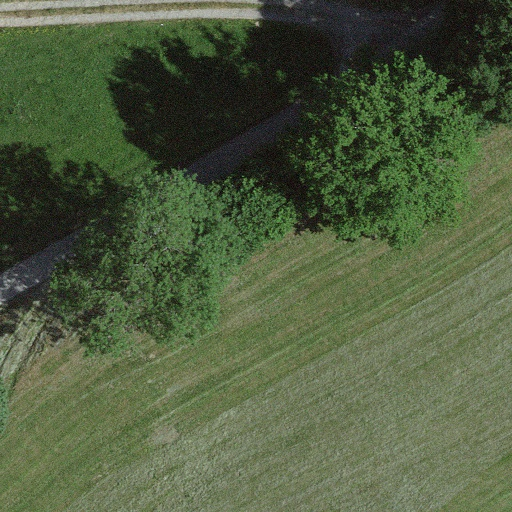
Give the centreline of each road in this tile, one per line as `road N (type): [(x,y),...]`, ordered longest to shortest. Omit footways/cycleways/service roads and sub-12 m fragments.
road 1 (unclassified): [(0,290),(351,82),(468,0)]
road 2 (track): [(0,11),(237,3),(301,8),(408,42)]
